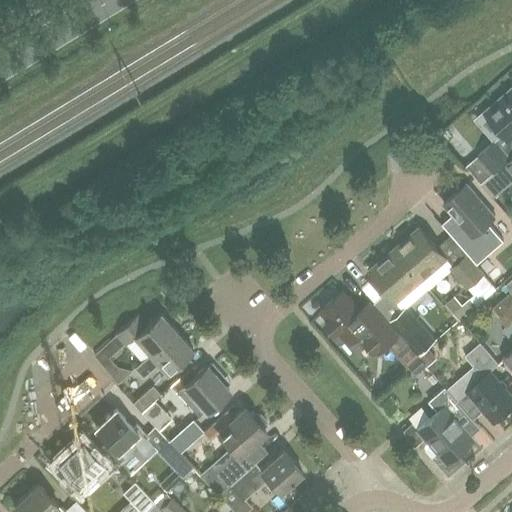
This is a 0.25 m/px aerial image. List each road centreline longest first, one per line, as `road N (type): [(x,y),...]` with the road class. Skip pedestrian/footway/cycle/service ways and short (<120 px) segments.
road 1 (residential): [(257,336),(387,217),(419,173)]
road 2 (residential): [(369,499),(360,459),(257,336)]
road 3 (residential): [(0,480),(106,377)]
road 4 (primary): [(0,66),(112,0)]
